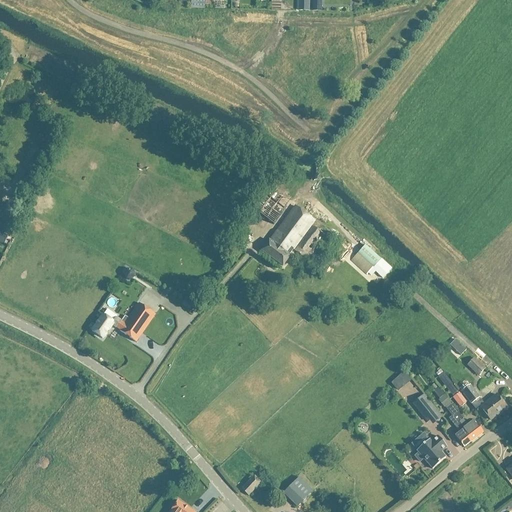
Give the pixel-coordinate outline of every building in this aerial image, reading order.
[(292,200),(272,185),(253,210),(273,225),(281,219),(283,211),(292,200)] [(288,254),(314,221),(295,206),(270,241),(269,240),(261,251),(282,266),(290,256),(288,254)] [(312,226),(294,251),(312,263),(330,239),(312,226)] [(126,279),(131,279),(133,277),(134,275),(132,270),(126,269),(125,271),(123,274),(126,279)] [(299,281),(298,281),(297,277),(292,279),(296,288),(301,286),(299,281)] [(91,331),(102,338),(111,324),(120,330),(119,331),(135,342),(155,314),(133,299),(119,320),(116,318),(113,322),(103,315),(91,331)] [(182,299),(179,303),(187,309),(190,306),(182,299)] [(452,337),(444,346),(466,366),(467,365),(478,376),(485,369),(486,368),(452,337)] [(422,357),(418,359),(424,367),(428,364),(422,357)] [(440,370),(435,373),(438,377),(437,377),(453,397),(452,397),(460,407),(466,402),(459,392),(443,372),(442,372),(440,370)] [(484,404),(469,385),(465,380),(457,386),(476,411),(480,408),(490,420),(506,407),(496,395),(484,404)] [(423,394),(414,402),(428,420),(438,412),(423,394)] [(459,422),(462,419),(463,419),(452,405),(446,410),(451,416),(448,418),(458,432),(454,435),(463,447),(470,442),(461,430),(463,428),(461,425),(459,422)] [(467,425),(462,419),(459,422),(461,425),(463,428),(461,430),(470,442),(483,432),(474,420),(467,425)] [(437,436),(431,441),(429,439),(416,451),(418,453),(414,456),(419,462),(423,458),(432,469),(445,457),(440,451),(443,449),(443,450),(446,447),(437,436)] [(511,460),(511,451),(501,458),(505,465),(511,460)] [(257,473),(254,476),(241,489),(248,496),(261,483),(264,481),(261,477),(259,475),(257,473)] [(298,477),(283,493),(297,507),(312,491),(298,477)] [(170,511),(171,511),(170,511),(193,511),(178,501),(170,511)]
